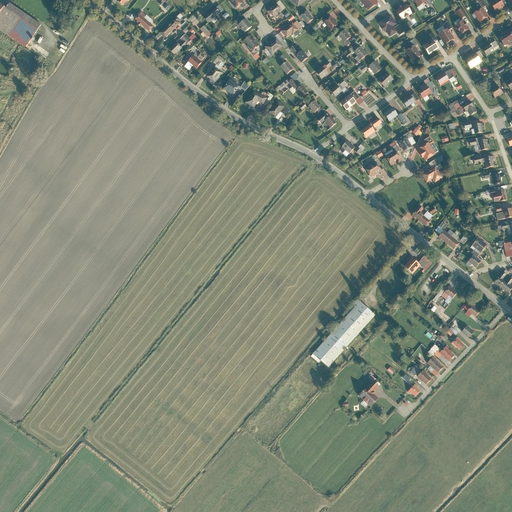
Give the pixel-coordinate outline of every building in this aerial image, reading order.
[(244,3),(241,0),(228,0),(235,9),(244,3)] [(374,0),(362,0),(361,0),(369,12),(379,6),(374,0)] [(504,7),(499,0),(495,0),(490,4),(496,13),(504,7)] [(0,30),(26,50),(43,26),(11,3),(6,9),(5,8),(0,14),(0,30)] [(408,3),(397,10),(403,20),(415,13),(408,3)] [(226,9),(222,4),(217,8),(221,14),(226,9)] [(276,4),(269,10),(275,17),(282,12),(276,4)] [(462,19),(467,16),(461,7),(456,11),(462,19)] [(217,8),(211,13),(216,18),(221,14),(217,8)] [(482,9),(474,13),(480,23),(488,19),(482,9)] [(314,20),(307,11),(301,16),(307,24),(314,20)] [(146,17),(141,13),(135,21),(141,26),(146,20),(144,18),(146,17)] [(394,19),(390,14),(379,22),(384,29),(387,28),(391,34),(398,29),(392,21),(394,19)] [(338,25),(331,17),(324,23),(331,31),(338,25)] [(180,20),(178,18),(168,26),(173,31),(179,24),(177,22),(180,20)] [(252,27),(245,19),(238,26),(245,33),(252,27)] [(149,32),(154,26),(146,20),(141,26),(149,32)] [(462,34),(469,30),(463,20),(455,25),(462,34)] [(294,24),(293,22),(281,32),(286,38),(293,33),(296,37),(300,34),(298,31),(303,27),(298,21),(294,24)] [(162,36),(165,39),(173,31),(168,26),(157,37),(159,39),(162,36)] [(203,32),(201,34),(204,37),(206,35),(209,37),(212,34),(205,26),(201,29),(203,32)] [(447,29),(438,35),(445,45),(454,40),(447,29)] [(351,36),(345,30),(339,36),(344,42),(351,36)] [(429,35),(432,39),(434,43),(438,41),(433,33),(429,35)] [(511,41),(511,36),(509,33),(499,40),(505,47),(511,41)] [(260,46),(252,36),(244,42),(252,53),(260,46)] [(282,47),(276,39),(264,48),(271,56),(282,47)] [(429,55),(438,49),(434,43),(432,39),(426,44),(427,45),(423,47),(429,55)] [(174,56),(185,45),(182,42),(178,46),(176,43),(168,50),(174,56)] [(495,52),(491,45),(483,50),(487,57),(495,52)] [(359,63),(368,55),(361,46),(354,52),(358,58),(356,59),(359,63)] [(415,46),(406,51),(412,62),(421,56),(415,46)] [(308,58),(302,51),(297,55),(302,62),(308,58)] [(481,63),(475,55),(466,60),(471,69),(481,63)] [(196,70),(202,63),(194,56),(188,63),(196,70)] [(382,69),(375,61),(369,67),(376,75),(382,69)] [(294,70),(287,62),(281,67),(288,75),(294,70)] [(359,67),(364,72),(368,68),(364,63),(359,67)] [(215,83),(222,73),(214,66),(206,76),(215,83)] [(327,73),(322,67),(316,73),(321,78),(327,73)] [(386,88),(394,80),(387,73),(379,81),(386,88)] [(445,73),(436,79),(441,86),(450,80),(445,73)] [(234,96),(240,87),(230,80),(224,89),(234,96)] [(335,82),(328,88),(336,97),(342,92),(335,82)] [(303,98),(309,93),(302,86),(296,91),(303,98)] [(424,99),(431,92),(426,86),(418,92),(424,99)] [(503,93),(499,87),(491,92),(495,98),(503,93)] [(268,98),(253,90),(246,104),(254,108),(257,103),(264,106),(268,98)] [(356,103),(350,96),(341,103),(347,111),(356,103)] [(414,103),(409,97),(401,102),(406,109),(414,103)] [(470,116),(476,112),(469,101),(462,106),(462,107),(464,110),(466,113),(468,112),(470,116)] [(321,109),(315,102),(309,107),(314,114),(321,109)] [(284,115),(288,110),(277,103),(269,114),(277,119),(281,113),(284,115)] [(464,110),(462,107),(461,108),(458,104),(454,107),(452,104),(449,106),(449,108),(453,114),(456,112),(458,115),(461,113),(460,112),(464,110)] [(392,110),(384,116),(389,123),(397,117),(392,110)] [(402,114),(398,116),(404,125),(408,122),(402,114)] [(336,124),(330,117),(324,122),(331,129),(336,124)] [(369,120),(375,128),(383,123),(379,118),(375,121),(372,117),(369,120)] [(485,129),(483,123),(474,126),(477,135),(484,133),(483,130),(485,129)] [(370,125),(360,132),(366,139),(376,132),(370,125)] [(419,126),(413,133),(417,136),(423,129),(419,126)] [(407,138),(399,143),(405,153),(413,148),(407,138)] [(489,146),(488,139),(477,142),(478,146),(481,145),(482,151),(489,150),(488,146),(489,146)] [(355,148),(347,142),(342,148),(349,155),(355,148)] [(424,161),(435,155),(428,143),(417,150),(424,161)] [(360,155),(366,148),(362,144),(355,151),(360,155)] [(396,151),(385,157),(391,166),(401,160),(396,151)] [(497,166),(494,156),(485,159),(488,169),(497,166)] [(376,163),(366,169),(371,179),(382,172),(376,163)] [(443,179),(436,167),(422,176),(427,184),(433,180),(435,184),(443,179)] [(500,174),(492,176),(493,186),(502,184),(500,174)] [(505,190),(497,192),(499,201),(500,202),(508,201),(505,190)] [(497,191),(490,193),(490,196),(494,195),(495,202),(499,201),(497,192),(497,191)] [(424,210),(420,207),(413,216),(420,222),(425,215),(421,212),(424,210)] [(505,213),(496,214),(498,221),(506,219),(505,213)] [(427,227),(432,221),(425,215),(420,222),(427,227)] [(442,223),(439,227),(443,231),(447,227),(442,223)] [(452,238),(444,232),(439,238),(447,245),(452,238)] [(475,237),(478,239),(472,246),(481,253),(487,245),(480,240),(482,238),(478,234),(475,237)] [(452,238),(447,245),(454,250),(459,244),(452,238)] [(474,256),(469,262),(477,269),(481,263),(477,258),(479,256),(473,251),(472,253),(474,256)] [(433,264),(425,257),(418,265),(420,266),(426,272),(433,264)] [(418,265),(412,259),(404,268),(412,275),(420,266),(418,265)] [(507,275),(503,272),(494,283),(501,288),(506,282),(503,280),(507,275)] [(506,282),(501,288),(508,294),(511,288),(511,279),(509,278),(506,282)] [(453,298),(457,294),(449,287),(442,296),(447,300),(450,296),(453,298)] [(375,315),(360,302),(312,357),(327,370),(375,315)] [(480,312),(473,306),(469,312),(476,317),(480,312)] [(474,333),(468,327),(462,332),(468,338),(474,333)] [(461,350),(465,345),(457,337),(450,344),(456,349),(458,347),(461,350)] [(446,347),(441,353),(450,362),(456,356),(446,347)] [(439,373),(443,368),(433,358),(429,363),(439,373)] [(410,371),(415,376),(418,374),(419,375),(422,371),(416,366),(410,371)] [(427,386),(433,380),(424,372),(419,378),(427,386)] [(373,393),(379,387),(373,381),(359,397),(371,408),(379,399),(373,393)] [(416,396),(421,391),(415,386),(408,392),(411,395),(413,393),(416,396)]
